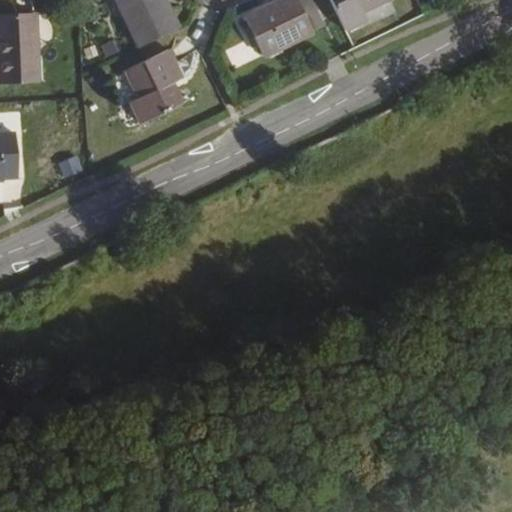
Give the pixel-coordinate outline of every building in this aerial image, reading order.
[(114,0),(136,38),(172,20),(161,0),(114,0)] [(311,26),(297,0),(267,0),(244,12),(262,50),(311,26)] [(375,0),(330,0),(343,26),(365,15),(361,7),(375,0)] [(0,73),(34,71),(30,4),(0,5),(0,73)] [(179,72),(165,45),(124,66),(137,92),(129,96),(141,118),(182,96),(172,76),(179,72)] [(0,176),(5,176),(5,172),(20,171),(17,132),(0,133),(0,176)] [(58,164),(64,178),(83,170),(77,156),(58,164)]
